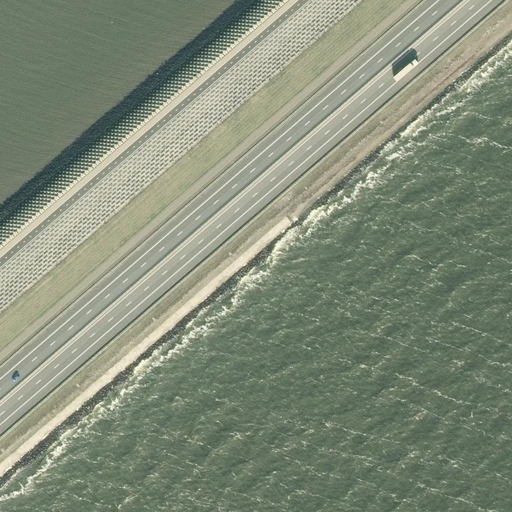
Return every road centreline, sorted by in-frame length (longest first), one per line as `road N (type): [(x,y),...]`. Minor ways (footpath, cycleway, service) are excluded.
road 1 (motorway): [(0,412),(477,0)]
road 2 (motorway): [(446,0),(0,386)]
